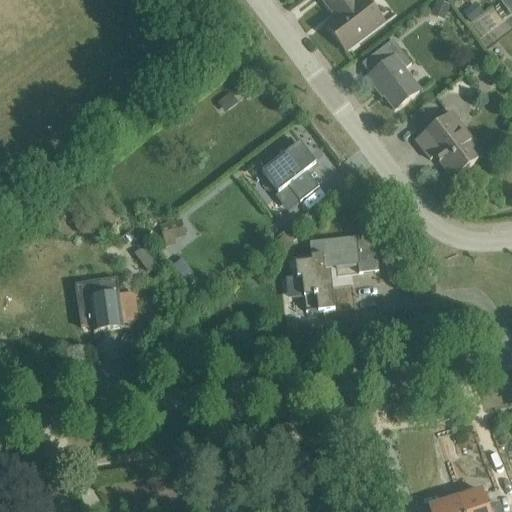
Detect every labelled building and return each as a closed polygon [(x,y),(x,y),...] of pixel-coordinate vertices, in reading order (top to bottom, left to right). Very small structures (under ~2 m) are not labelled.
[(359,0),(356,3),(353,0),(324,0),(322,2),(335,19),(325,27),(345,53),(383,24),(364,0),(359,0)] [(511,0),(505,0),(501,4),(509,15),(511,13),(511,0)] [(437,3),(431,18),(444,23),(449,8),(437,3)] [(473,7),(462,14),(471,26),(481,17),(473,7)] [(392,42),(361,66),(369,77),(366,79),(376,92),(378,91),(394,113),(420,93),(404,71),(411,66),(392,42)] [(230,96),(216,105),(224,116),(237,106),(230,96)] [(451,114),(414,143),(429,162),(434,158),(452,182),(484,157),(451,114)] [(204,151),(223,152),(224,134),(205,133),(204,151)] [(289,141),(259,164),(266,172),(264,174),(279,194),(287,189),(299,205),(318,190),(306,174),(317,165),(302,145),(296,150),(289,141)] [(180,222),(167,226),(172,241),(185,237),(180,222)] [(286,254),(294,246),(285,237),(276,245),(286,254)] [(297,280),(287,281),(289,300),(303,298),(305,314),(309,314),(310,316),(324,315),(324,313),(334,312),(330,274),(325,274),(324,268),(336,267),(336,270),(356,268),(356,265),(357,265),(358,275),(378,273),(376,237),(354,240),(309,245),(311,259),(311,263),(295,265),(297,280)] [(163,275),(154,283),(176,311),(185,303),(163,275)] [(115,283),(74,289),(80,330),(92,328),(93,334),(123,330),(123,324),(119,296),(117,297),(115,283)] [(459,501),(458,501),(461,511),(501,511),(501,509),(493,511),(488,511),(483,493),(472,497),(471,494),(458,498),(459,501)] [(461,511),(458,501),(431,510),(431,511),(461,511)]
